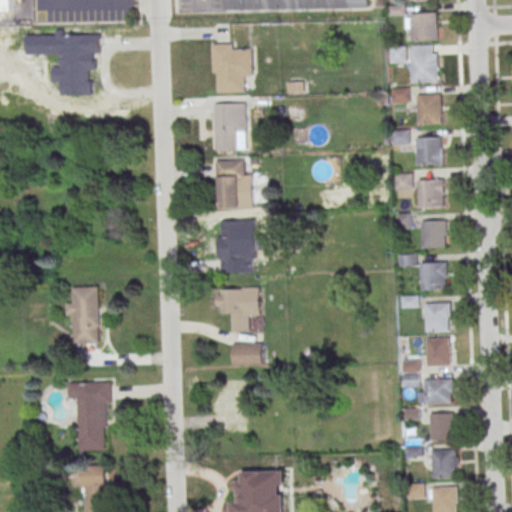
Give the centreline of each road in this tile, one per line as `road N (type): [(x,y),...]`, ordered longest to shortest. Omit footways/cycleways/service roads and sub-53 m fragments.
road 1 (residential): [(497,511),(475,0)]
road 2 (residential): [(174,511),(155,0)]
